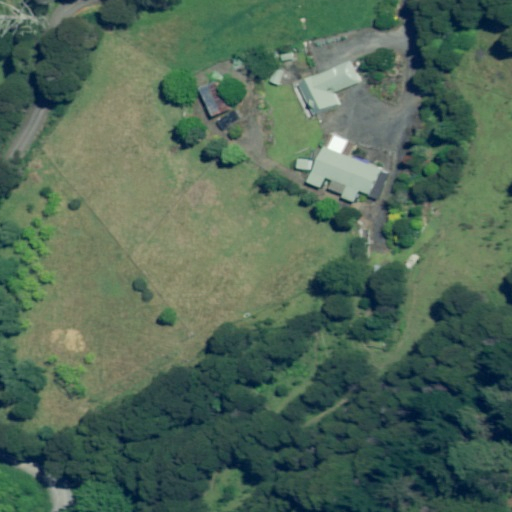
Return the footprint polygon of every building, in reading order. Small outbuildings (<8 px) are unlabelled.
[(358,82),(350,63),(304,82),(317,113),(341,103),(336,92),(358,82)] [(287,70),(276,68),(274,82),(285,84),(287,70)] [(235,108),(222,81),(206,89),(219,115),(235,108)] [(349,141),(332,133),(311,182),(324,187),(328,177),(335,180),(331,188),(356,199),(360,191),(369,195),(380,169),(344,153),(349,141)] [(314,159),(301,157),(299,167),(312,170),(314,159)]
